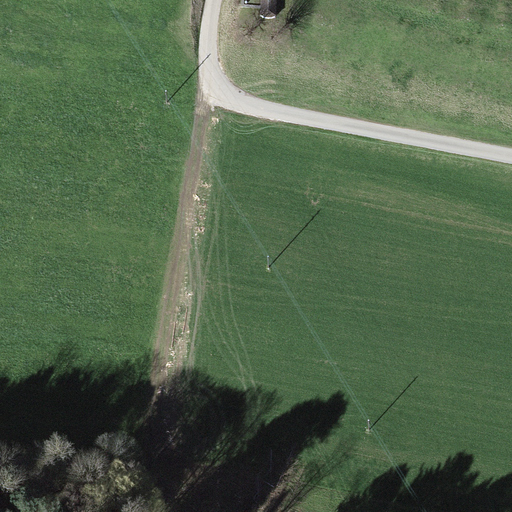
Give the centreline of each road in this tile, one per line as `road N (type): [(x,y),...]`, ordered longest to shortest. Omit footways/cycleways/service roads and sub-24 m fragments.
road 1 (unclassified): [(511,157),(226,96),(213,84),(207,54),(215,0)]
road 2 (track): [(213,84),(160,365)]
